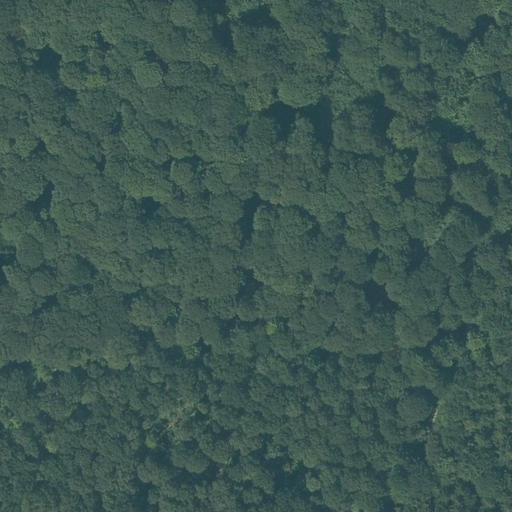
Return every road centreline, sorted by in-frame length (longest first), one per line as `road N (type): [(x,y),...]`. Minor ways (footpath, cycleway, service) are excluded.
road 1 (track): [(0,352),(174,332),(472,333)]
road 2 (track): [(511,227),(395,511)]
